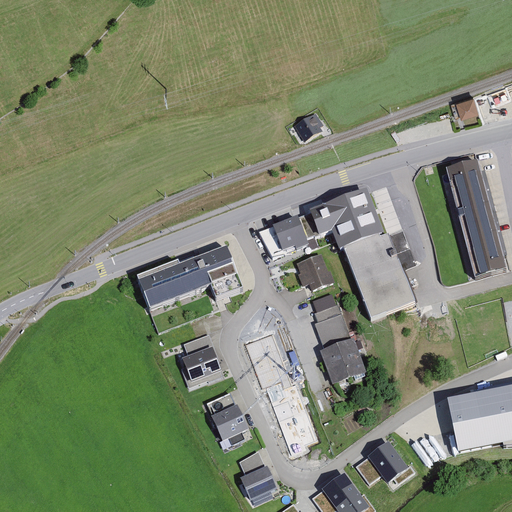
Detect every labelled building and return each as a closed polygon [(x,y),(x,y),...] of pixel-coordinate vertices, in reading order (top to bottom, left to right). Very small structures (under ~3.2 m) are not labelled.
[(457,105),(462,121),(479,116),(473,100),(457,105)] [(299,129),(308,145),(325,134),(315,119),(299,129)] [(445,174),(475,283),(506,274),(477,166),(445,174)] [(370,188),(312,211),(322,235),(335,230),(373,322),(418,304),(370,188)] [(301,219),(277,228),(286,253),(310,244),(301,219)] [(193,260),(138,282),(159,336),(226,309),(224,303),(243,295),(226,253),(195,265),(193,260)] [(323,256),(299,265),(302,275),(300,276),(304,286),(311,284),(314,292),(334,284),(323,256)] [(322,355),(335,389),(369,376),(357,344),(354,345),(339,307),(314,316),(319,327),(316,328),(326,354),(322,355)] [(272,334),(244,345),(261,391),(267,389),(292,456),(306,450),(305,446),(317,441),(296,385),(292,387),(272,334)] [(220,374),(212,353),(184,364),(193,385),(220,374)] [(511,437),(511,382),(449,396),(460,448),(511,437)] [(247,433),(237,411),(214,421),(224,443),(247,433)] [(388,446),(356,470),(369,488),(381,479),(388,488),(395,483),(398,488),(415,475),(410,469),(407,471),(388,446)] [(275,492),(267,472),(242,482),(251,503),(275,492)] [(338,511),(363,511),(369,507),(346,478),(325,494),(338,511)] [(295,498),(277,511),(297,511),(302,508),(295,498)]
